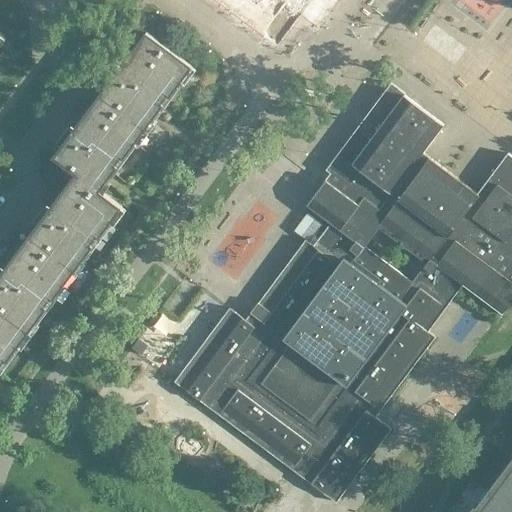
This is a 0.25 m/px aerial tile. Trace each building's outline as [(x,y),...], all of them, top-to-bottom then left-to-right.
[(213,0),(218,2),(219,0),(298,0),(298,4),(289,4),(257,35),(280,48),(298,32),(298,16),(326,32),(344,0),(213,0)] [(171,96),(193,66),(147,32),(99,96),(145,130),(165,103),(163,101),(169,94),(171,96)] [(269,452),(283,463),(337,502),(392,429),(376,417),(436,337),(428,331),(459,290),(463,285),(486,302),(493,293),(485,287),(497,270),(393,193),(423,153),(444,125),(405,95),(406,94),(391,83),(326,170),(331,173),(307,205),(331,223),(314,246),(306,240),(246,320),(230,308),(175,382),(269,452)] [(125,157),(145,130),(99,96),(54,157),(76,174),(100,190),(119,165),(117,163),(122,156),(125,157)] [(503,314),(511,301),(511,156),(508,154),(478,194),(423,153),(393,193),(497,270),(485,287),(493,293),(486,302),(503,314)] [(100,238),(123,207),(100,190),(76,174),(28,238),(74,272),(94,245),(92,243),(97,236),(100,238)] [(54,299),(74,272),(28,238),(0,275),(0,313),(28,334),(48,307),(45,305),(51,298),(54,299)] [(0,367),(0,365),(5,359),(8,361),(28,334),(0,313),(0,371),(2,369),(0,367)] [(139,339),(132,348),(132,349),(142,356),(149,346),(139,339)] [(511,511),(511,481),(505,477),(478,511),(511,511)]
